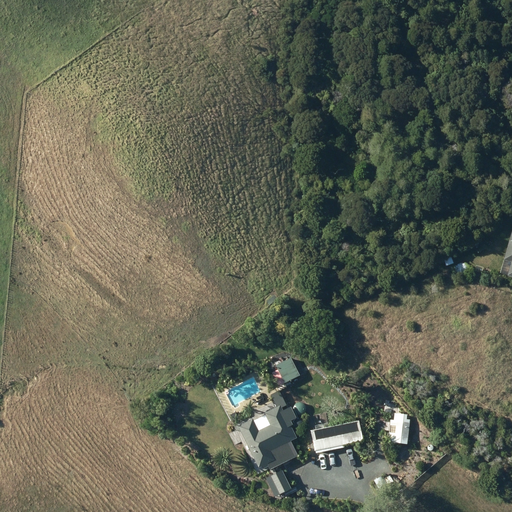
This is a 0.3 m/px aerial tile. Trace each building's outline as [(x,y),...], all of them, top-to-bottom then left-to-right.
[(278,406),(265,413),(270,424),(257,430),(251,418),(238,425),(258,465),(267,461),(270,467),(296,453),(289,438),(295,435),(288,422),(291,421),(290,419),(295,416),(294,414),(289,403),(285,405),(278,390),(271,393),(278,406)] [(395,440),(408,442),(410,419),(400,418),(397,418),(389,417),(388,439),(395,440)] [(359,420),(311,430),(315,450),(363,441),(359,420)] [(397,461),(387,469),(392,476),(402,469),(397,461)] [(383,476),(374,481),(381,493),(389,489),(383,476)]
